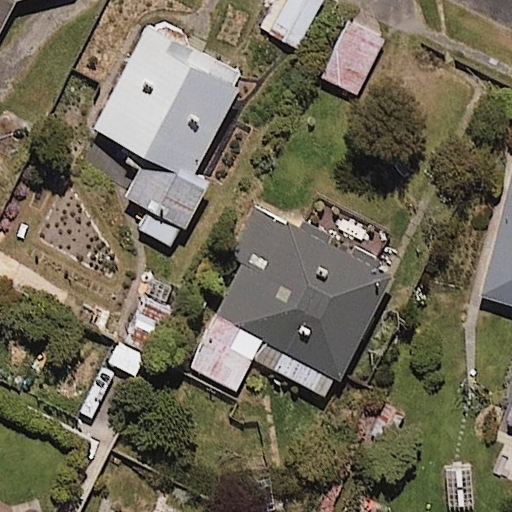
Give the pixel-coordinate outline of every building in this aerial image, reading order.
[(0,0),(0,18),(8,0),(0,0)] [(315,0),(282,0),(268,29),(294,42),(315,0)] [(91,121),(123,136),(114,155),(134,165),(123,189),(149,202),(138,223),(169,239),(203,170),(188,162),(237,64),(143,17),(91,121)] [(381,33),(347,17),(320,73),(354,89),(381,33)] [(511,158),(479,289),(511,297),(511,158)] [(340,241),(248,199),(225,250),(237,255),(187,364),(233,385),(248,353),(324,388),(393,238),(351,219),(340,241)] [(141,290),(106,358),(132,371),(167,304),(141,290)]
